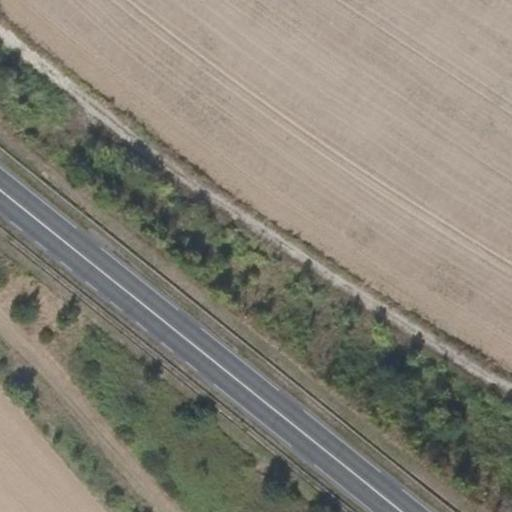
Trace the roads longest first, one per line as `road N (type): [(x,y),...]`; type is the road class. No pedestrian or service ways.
road 1 (track): [(511,390),(161,164),(0,44)]
road 2 (primary): [(0,190),(400,511)]
road 3 (track): [(0,329),(165,511)]
